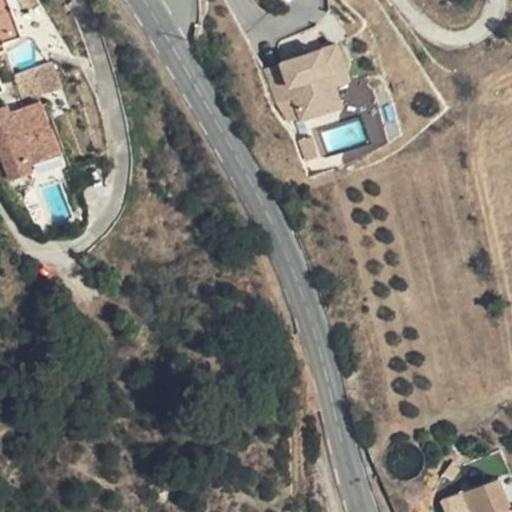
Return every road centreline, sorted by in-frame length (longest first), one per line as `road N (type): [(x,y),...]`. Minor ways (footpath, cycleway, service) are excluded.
road 1 (tertiary): [(137,0),(291,267),(363,511)]
road 2 (unknown): [(125,0),(110,66),(133,125),(131,192),(105,239),(77,252),(33,237),(0,190)]
